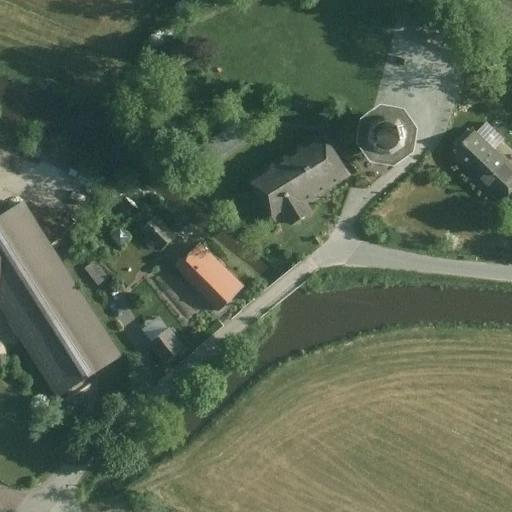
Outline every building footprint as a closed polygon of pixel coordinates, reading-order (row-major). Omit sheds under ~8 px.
[(349,115),(342,140),(356,162),(379,165),(401,149),(406,126),(391,105),(366,102),(349,115)] [(257,114),(192,154),(202,171),(267,131),(257,114)] [(495,205),(511,187),(511,170),(473,131),(447,156),(495,205)] [(344,176),(318,136),(240,184),(262,222),(277,213),(280,220),(289,222),(305,212),(299,204),(344,176)] [(120,361),(22,203),(0,216),(0,318),(52,403),(120,361)] [(169,237),(150,217),(136,230),(155,250),(169,237)] [(200,248),(175,271),(213,311),(238,288),(200,248)] [(111,280),(96,257),(81,267),(97,289),(111,280)] [(182,349),(167,330),(147,346),(162,365),(182,349)]
